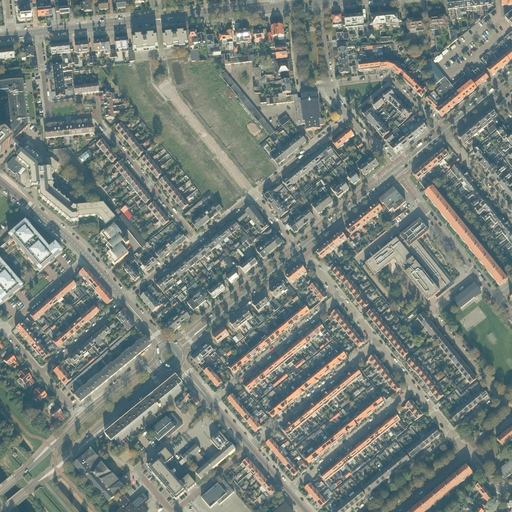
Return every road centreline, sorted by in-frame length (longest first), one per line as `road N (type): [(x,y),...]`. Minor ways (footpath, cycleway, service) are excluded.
road 1 (tertiary): [(38,32),(290,4)]
road 2 (unclassified): [(188,423),(138,469),(172,509),(251,447)]
road 3 (secondary): [(0,510),(164,366)]
road 4 (secondary): [(158,356),(0,494)]
road 5 (secondary): [(215,318),(371,191)]
road 6 (residential): [(340,297),(212,403)]
road 7 (residential): [(475,273),(432,311),(498,395)]
road 8 (residential): [(251,447),(377,343)]
road 9 (residential): [(288,491),(416,390)]
road 10 (residential): [(95,117),(196,240)]
road 11 (residential): [(253,194),(165,87)]
road 12 (residential): [(443,133),(388,79),(329,83)]
road 13 (residential): [(475,273),(396,174)]
road 14 (residential): [(253,194),(349,117)]
road 15 (residential): [(451,434),(357,511)]
